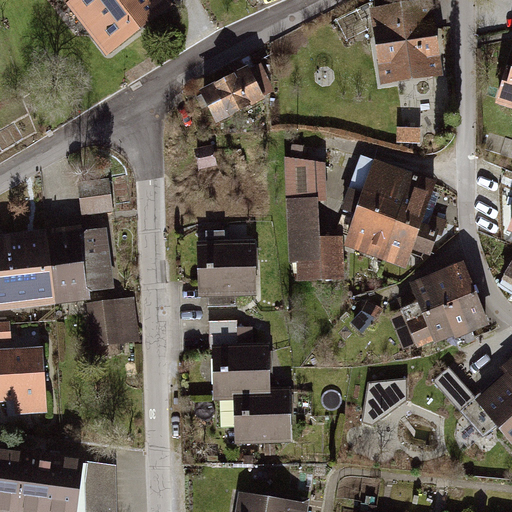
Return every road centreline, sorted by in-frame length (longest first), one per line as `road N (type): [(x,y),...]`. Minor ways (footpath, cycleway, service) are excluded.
road 1 (residential): [(131,103),(149,151),(160,511)]
road 2 (residential): [(465,0),(470,237),(486,286),(511,313)]
road 3 (residential): [(322,0),(131,103)]
road 4 (residential): [(131,103),(0,179)]
